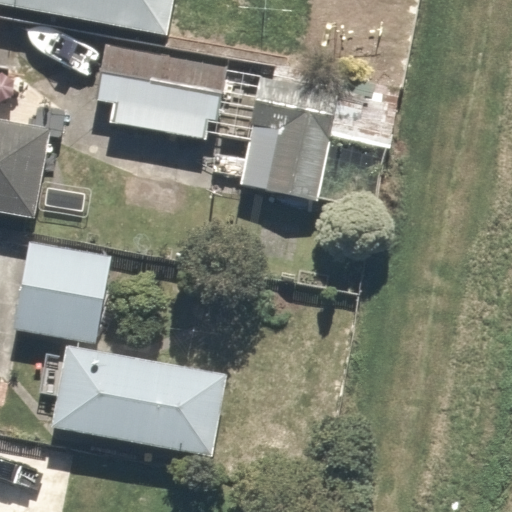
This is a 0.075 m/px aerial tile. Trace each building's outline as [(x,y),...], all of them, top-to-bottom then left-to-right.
[(0,0),(0,5),(166,37),(172,0),(0,0)] [(388,7),(339,10),(342,56),(391,53),(388,7)] [(217,54),(101,43),(95,103),(113,105),(111,128),(209,138),(217,54)] [(320,89),(259,81),(246,188),(308,195),(320,89)] [(0,215),(32,222),(50,136),(0,125),(0,215)] [(119,258),(28,244),(15,328),(105,342),(119,258)] [(225,368),(61,347),(50,434),(214,454),(225,368)]
